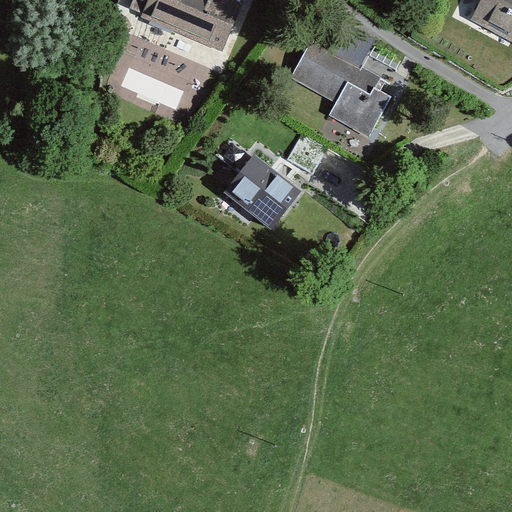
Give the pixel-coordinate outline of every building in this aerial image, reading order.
[(243,6),(228,0),(151,0),(143,20),(223,54),(243,6)] [(511,0),(482,0),(471,23),(511,43),(511,0)] [(362,72),(313,47),(295,81),(340,105),(333,119),(369,138),(404,71),(371,54),(362,72)] [(326,150),(302,135),(288,159),(313,173),(326,150)] [(256,160),(227,198),(276,234),(304,197),(256,160)]
